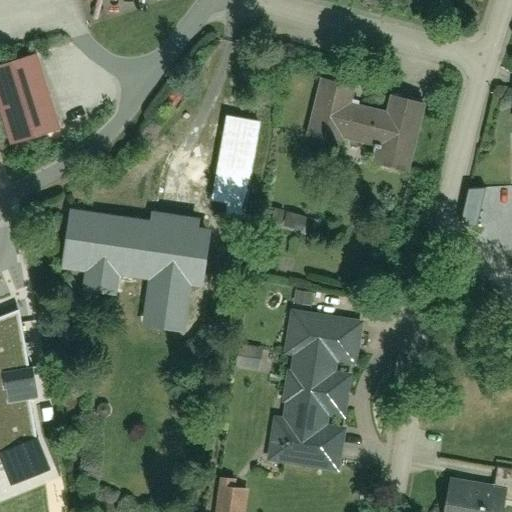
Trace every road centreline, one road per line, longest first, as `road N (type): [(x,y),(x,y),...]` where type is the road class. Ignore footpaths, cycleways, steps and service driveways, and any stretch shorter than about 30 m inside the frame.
road 1 (residential): [(213,0),(163,76),(110,134),(0,203)]
road 2 (residential): [(464,271),(429,331),(392,511)]
road 3 (residential): [(261,0),(486,65)]
road 4 (residential): [(464,271),(453,229),(486,65)]
